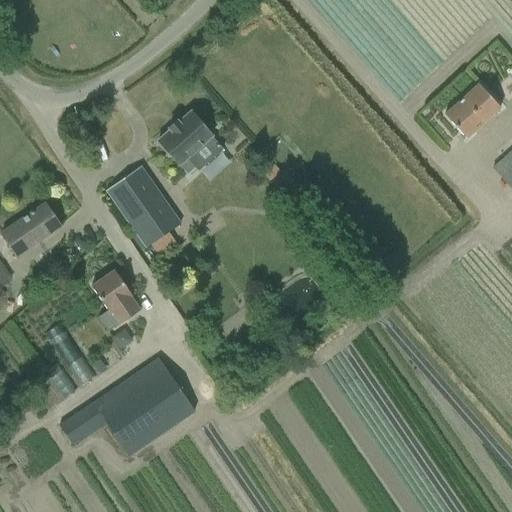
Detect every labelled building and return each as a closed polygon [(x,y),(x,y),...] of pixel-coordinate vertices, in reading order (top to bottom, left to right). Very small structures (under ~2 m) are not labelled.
[(444,115),(465,139),(499,109),(478,85),(444,115)] [(169,131),(157,142),(178,166),(186,175),(194,168),(197,172),(222,150),(210,137),(211,136),(190,112),(178,123),(176,122),(168,129),(169,131)] [(511,191),(511,151),(507,156),(492,169),(511,191)] [(106,192),(146,248),(149,245),(167,233),(179,224),(140,168),(106,192)] [(294,189),(286,196),(301,213),(309,206),(305,202),(294,189)] [(43,204),(27,215),(0,233),(16,257),(59,228),(43,204)] [(158,258),(176,245),(167,233),(149,245),(158,258)] [(0,297),(4,295),(0,288),(0,287),(8,281),(0,269),(0,297)] [(139,308),(131,297),(113,271),(90,287),(106,311),(96,318),(106,331),(116,325),(139,308)] [(336,278),(325,288),(337,301),(348,291),(336,278)] [(65,329),(55,336),(84,377),(94,370),(65,329)] [(123,329),(111,337),(119,349),(131,341),(123,329)] [(127,458),(193,413),(157,359),(145,367),(56,424),(71,447),(104,425),(127,458)] [(67,368),(54,374),(68,401),(80,395),(67,368)]
